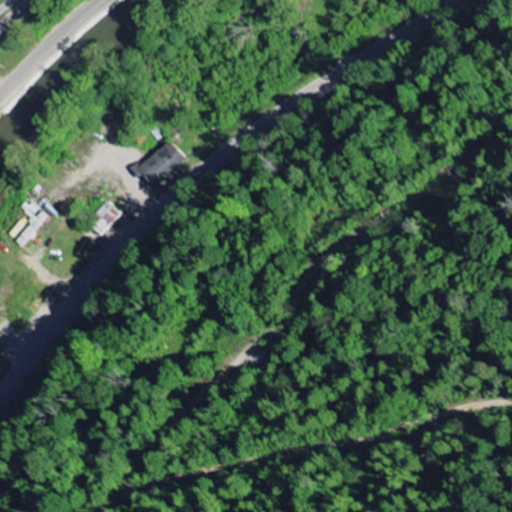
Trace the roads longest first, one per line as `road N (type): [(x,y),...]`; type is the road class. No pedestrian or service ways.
road 1 (secondary): [(0,385),(174,188),(449,0)]
road 2 (tertiary): [(0,96),(99,0)]
